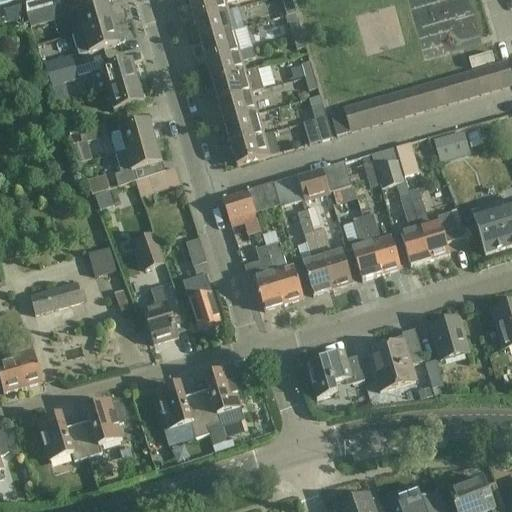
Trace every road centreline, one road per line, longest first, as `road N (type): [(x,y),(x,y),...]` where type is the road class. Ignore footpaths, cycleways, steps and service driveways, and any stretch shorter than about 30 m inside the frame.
road 1 (residential): [(261,353),(203,195),(150,0)]
road 2 (residential): [(0,413),(261,353)]
road 3 (residential): [(261,353),(511,282)]
road 4 (tertiary): [(294,455),(386,433),(511,426)]
road 5 (tertiary): [(117,511),(294,455)]
